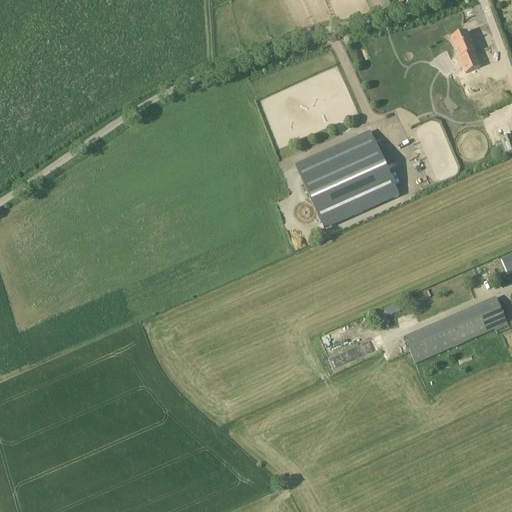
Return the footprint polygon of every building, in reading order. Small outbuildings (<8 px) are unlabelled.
[(475,53),(466,33),(451,39),(460,59),(459,59),(466,75),(480,68),(474,54),(475,53)] [(321,223),(396,190),(371,134),(296,167),(321,223)] [(508,157),(511,155),(511,137),(502,141),(508,157)] [(511,255),(502,260),(507,274),(511,271),(511,255)] [(416,365),(508,325),(497,301),(405,341),(416,365)] [(385,317),(400,312),(397,304),(375,311),(380,327),(388,324),(385,317)] [(345,338),(326,347),(329,353),(348,345),(345,338)]
